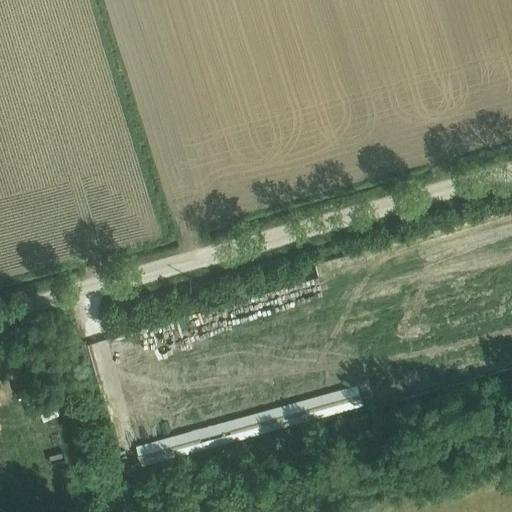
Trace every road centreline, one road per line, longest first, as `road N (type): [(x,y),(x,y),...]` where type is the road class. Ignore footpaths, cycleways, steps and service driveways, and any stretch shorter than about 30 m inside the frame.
road 1 (tertiary): [(511,170),(0,312)]
road 2 (track): [(511,454),(293,511)]
